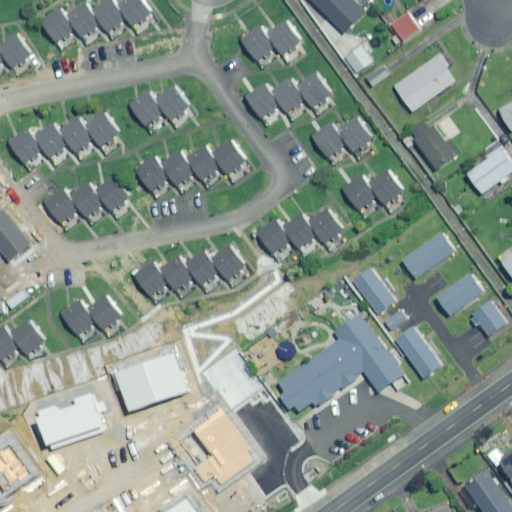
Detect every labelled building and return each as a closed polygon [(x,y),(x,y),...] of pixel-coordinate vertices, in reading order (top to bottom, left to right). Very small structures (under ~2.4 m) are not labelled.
[(119,4),(115,0),(107,0),(94,10),(103,22),(116,39),(129,29),(123,21),(129,17),(119,4)] [(129,17),(141,33),(155,23),(149,15),(154,12),(144,0),(123,0),(119,4),(129,17)] [(368,14),(354,0),(314,0),(347,34),(368,14)] [(94,10),(87,1),(67,16),(77,29),(90,45),(103,35),(97,27),(103,22),(94,10)] [(67,16),(60,6),(42,20),(65,51),(79,40),(73,32),(77,29),(67,16)] [(421,30),(409,14),(391,27),(403,43),(421,30)] [(279,48),(292,64),(306,54),(300,46),(304,43),(288,21),(270,35),(279,48)] [(270,35),(263,27),(245,41),(267,70),(279,60),(273,52),(279,48),(270,35)] [(0,49),(9,61),(21,78),(35,68),(29,60),(34,56),(17,34),(0,47),(0,49)] [(375,62),(363,46),(346,59),(358,75),(375,62)] [(0,80),(9,74),(3,66),(9,61),(0,49),(0,80)] [(457,83),(440,59),(397,89),(414,113),(457,83)] [(390,76),(383,66),(366,78),(373,88),(390,76)] [(310,99),(322,116),(336,106),(330,98),(335,94),(318,73),(300,86),(310,99)] [(284,105),(297,122),(310,112),(304,104),(310,99),(300,86),(294,78),(275,93),(284,105)] [(275,93),(268,84),(248,98),(271,127),(284,117),(278,109),(284,105),(275,93)] [(166,113),(178,130),(192,120),(186,112),(190,108),(174,86),(156,100),(166,113)] [(156,100),(150,92),(131,106),(153,136),(166,126),(159,118),(166,113),(156,100)] [(511,104),(502,110),(511,128),(511,104)] [(97,139),(110,155),(123,145),(117,137),(122,134),(106,112),(87,126),(97,139)] [(349,144),(362,160),(375,150),(369,142),(374,139),(358,117),(339,131),(349,144)] [(71,144),(84,161),(97,151),(91,143),(97,139),(87,126),(81,118),(62,132),(71,144)] [(432,129),(427,122),(411,134),(439,172),(459,157),(435,126),(432,129)] [(62,132),(55,123),(36,137),(46,151),(58,167),(71,156),(65,148),(71,144),(62,132)] [(339,131),(333,123),(315,137),(337,166),(349,156),(343,148),(349,144),(339,131)] [(36,137),(29,128),(10,142),(34,173),(47,162),(41,154),(46,151),(36,137)] [(223,167),(236,184),(249,174),(243,166),(248,162),(232,141),(213,154),(223,167)] [(197,173),(210,190),(223,180),(217,172),(223,167),(213,154),(207,146),(188,161),(197,173)] [(188,161),(181,152),(162,166),(172,179),(184,196),(197,185),(191,177),(197,173),(188,161)] [(511,174),(511,163),(504,152),(470,174),(483,194),(511,174)] [(162,166),(154,157),(136,171),(160,202),(173,191),(167,183),(172,179),(162,166)] [(379,197),(392,213),(405,203),(399,195),(404,192),(387,170),(369,184),(379,197)] [(107,203),(119,220),(133,210),(127,202),(132,198),(115,176),(97,190),(107,203)] [(369,184),(363,176),(344,190),(366,219),(379,209),(373,201),(379,197),(369,184)] [(81,209),(94,226),(107,216),(101,208),(107,203),(97,190),(91,182),(72,197),(81,209)] [(72,197),(65,187),(45,202),(68,231),(81,221),(75,213),(81,209),(72,197)] [(33,245),(4,210),(0,212),(0,246),(12,262),(33,245)] [(318,236),(331,253),(344,243),(338,235),(343,231),(327,210),(308,223),(318,236)] [(292,242),(305,259),(318,249),(312,241),(318,236),(308,223),(302,215),(283,230),(292,242)] [(283,230),(276,221),(257,235),(279,265),(293,254),(286,246),(292,242),(283,230)] [(457,252),(444,234),(405,261),(418,279),(457,252)] [(221,272),(233,288),(247,278),(241,270),(246,266),(229,245),(211,258),(221,272)] [(195,277),(208,294),(221,284),(215,276),(221,272),(211,258),(205,250),(186,265),(195,277)] [(511,252),(503,260),(511,271),(511,252)] [(169,283),(182,300),(195,289),(189,281),(195,277),(186,265),(179,256),(159,270),(169,283)] [(159,270),(152,261),(134,275),(157,306),(171,295),(165,287),(169,283),(159,270)] [(398,302),(374,269),(356,282),(380,315),(398,302)] [(486,292),(473,275),(440,299),(452,316),(486,292)] [(344,296),(344,298),(344,300),(344,301),(344,303),(345,304),(346,306),(347,307),(349,308),(350,308),(352,309),(353,309),(355,309),(357,308),(358,307),(359,306),(361,305),(361,304),(362,302),(362,301),(363,299),(362,297),(362,296),(361,294),(360,293),(359,292),(357,291),(356,290),(354,290),(353,290),(351,290),(349,291),(348,291),(347,292),(346,293),(345,295),(344,296)] [(96,323),(109,339),(122,329),(116,321),(122,316),(106,295),(87,310),(96,323)] [(87,310),(79,300),(61,314),(84,345),(98,334),(92,326),(96,323),(87,310)] [(323,307),(323,309),(323,311),(323,312),(324,313),(325,314),(326,316),(327,317),(328,317),(330,318),(331,318),(333,318),(334,318),(336,317),(337,316),(338,315),(339,314),(340,313),(340,311),(340,310),(340,308),(340,307),(339,305),(339,304),(338,303),(336,302),(335,301),(334,301),(332,301),(331,301),(329,301),(328,301),(326,302),(325,303),(324,304),(324,306),(323,307)] [(508,325),(494,302),(476,313),(490,337),(508,325)] [(412,319),(404,308),(385,321),(394,333),(412,319)] [(336,339),(270,384),(295,421),(360,376),(373,395),(398,377),(356,316),(332,333),(336,339)] [(291,327),(292,329),(292,331),(293,332),(294,333),(295,334),(296,335),(298,336),(299,337),(301,337),(302,336),(304,336),(306,335),(307,334),(308,333),(309,332),(310,330),(310,329),(310,327),(310,326),(310,324),(309,323),(308,321),(307,320),(305,319),(304,318),(302,318),(301,318),(299,318),(298,318),(296,319),(295,320),(294,321),(293,323),(292,324),(292,326),(291,327)] [(21,348),(30,361),(46,354),(40,346),(46,342),(30,320),(11,335),(21,348)] [(11,335),(3,325),(0,327),(0,359),(8,370),(22,360),(16,352),(21,348),(11,335)] [(444,367),(417,327),(398,340),(426,380),(444,367)] [(281,346),(281,348),(281,350),(281,351),(281,352),(282,354),(283,355),(284,356),(285,357),(287,358),(288,358),(290,358),(292,358),(293,358),(295,357),(296,356),(297,355),(298,354),(299,352),(299,351),(299,349),(299,348),(299,346),(298,345),(297,343),(296,342),(295,341),(293,341),(292,340),(290,340),(288,340),(287,341),(285,341),(284,342),(283,343),(282,345),(281,346)] [(260,371),(260,372),(261,374),(262,375),(263,376),(264,377),(266,378),(267,378),(269,379),(271,378),(272,378),(274,377),(275,376),(276,375),(277,374),(278,372),(278,371),(279,369),(278,367),(278,366),(277,364),(276,363),(275,362),(274,361),(272,360),(271,360),(269,360),(267,360),(266,360),(264,361),(263,362),(262,363),(261,364),(260,366),(260,367),(260,369),(260,371)] [(208,511),(223,511),(242,499),(223,473),(240,460),(219,431),(202,444),(188,425),(160,445),(208,511)] [(83,439),(53,436),(52,457),(81,459),(83,439)] [(511,451),(499,461),(511,479),(511,451)] [(41,484),(39,465),(20,466),(22,485),(41,484)] [(511,511),(511,502),(489,470),(467,485),(486,511),(511,511)] [(115,504),(114,480),(76,482),(77,505),(115,504)] [(73,511),(72,495),(27,499),(28,511),(73,511)] [(0,511),(12,511),(11,500),(0,501),(0,511)]
